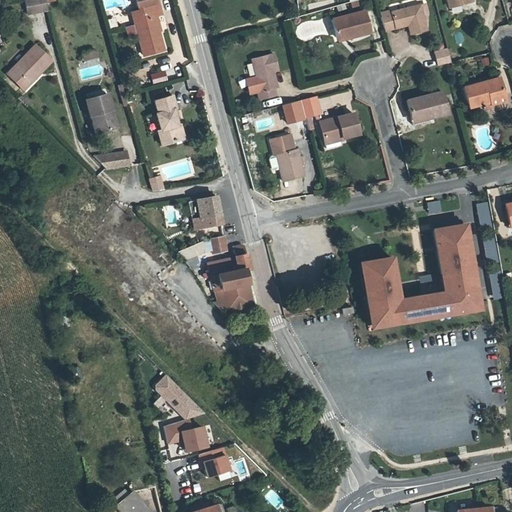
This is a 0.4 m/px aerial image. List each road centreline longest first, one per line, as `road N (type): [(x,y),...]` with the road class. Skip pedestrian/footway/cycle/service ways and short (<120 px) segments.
road 1 (residential): [(362,496),(278,322),(247,224)]
road 2 (unknown): [(294,356),(282,362),(255,350),(212,318),(116,185)]
road 3 (residential): [(235,182),(189,0)]
road 4 (residential): [(247,224),(405,197)]
road 5 (residential): [(362,496),(511,466)]
road 6 (residential): [(405,197),(374,78)]
